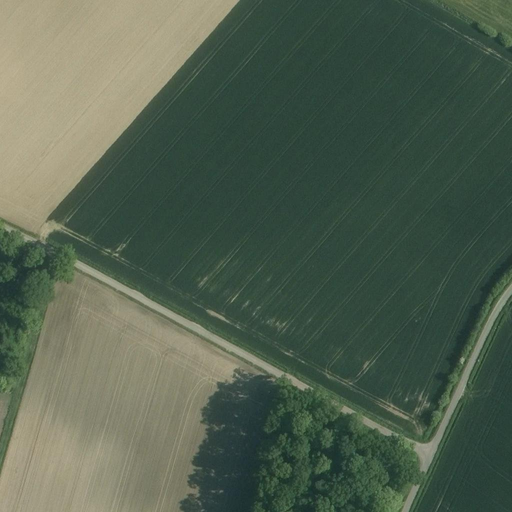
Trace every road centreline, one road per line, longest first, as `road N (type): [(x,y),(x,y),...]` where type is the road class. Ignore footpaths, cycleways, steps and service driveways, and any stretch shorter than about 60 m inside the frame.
road 1 (unclassified): [(429,450),(0,229)]
road 2 (track): [(51,254),(0,439)]
road 3 (unclassified): [(429,450),(511,283)]
